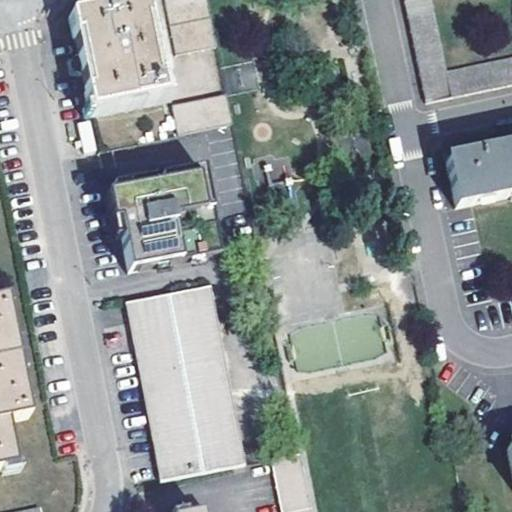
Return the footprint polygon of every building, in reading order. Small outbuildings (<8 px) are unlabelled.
[(163,0),(176,57),(215,50),(204,0),(163,0)] [(431,0),(423,0),(404,4),(427,107),(511,88),(511,59),(447,73),(431,0)] [(79,65),(89,115),(164,100),(144,2),(69,18),(79,65)] [(231,127),(225,98),(172,108),(178,137),(231,127)] [(78,123),(86,152),(96,150),(89,121),(78,123)] [(511,152),(446,167),(457,211),(511,199),(511,152)] [(175,208),(186,265),(212,259),(196,175),(168,181),(173,208),(175,208)] [(114,244),(120,277),(186,265),(175,208),(173,208),(168,181),(154,183),(156,191),(147,192),(146,185),(104,193),(105,200),(114,244)] [(114,244),(105,200),(98,202),(106,246),(114,244)] [(129,327),(133,351),(157,478),(158,486),(241,469),(219,359),(206,290),(125,306),(129,324),(129,327)] [(5,301),(0,302),(0,471),(15,468),(6,424),(28,420),(5,301)] [(129,324),(121,326),(122,332),(124,339),(128,345),(131,349),(133,351),(129,327),(129,324)] [(310,511),(299,457),(269,463),(279,511),(310,511)]
